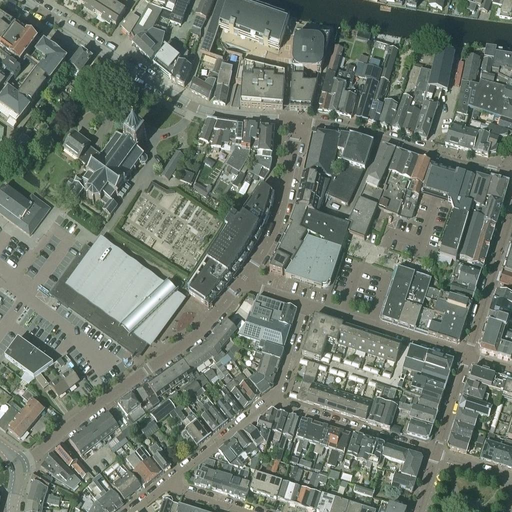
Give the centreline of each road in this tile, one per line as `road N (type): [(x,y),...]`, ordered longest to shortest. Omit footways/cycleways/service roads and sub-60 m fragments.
road 1 (tertiary): [(296,121),(192,107),(20,0)]
road 2 (residential): [(18,466),(212,322),(243,285)]
road 3 (tertiary): [(511,175),(296,121)]
road 4 (residential): [(243,285),(284,195),(296,121)]
road 5 (residential): [(275,403),(436,456)]
road 6 (residential): [(511,209),(466,357)]
road 7 (residential): [(340,317),(359,266),(387,274),(369,326)]
road 8 (residential): [(275,403),(169,482)]
